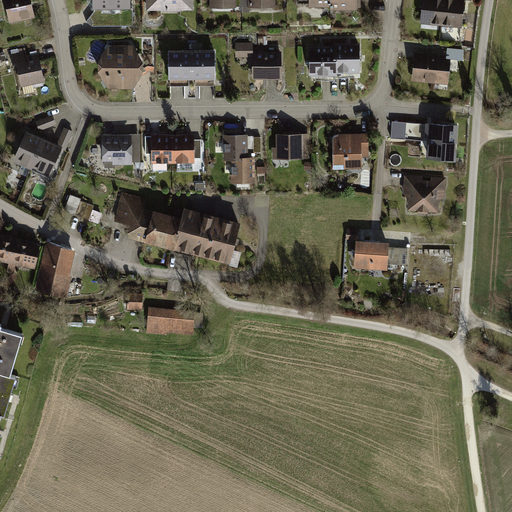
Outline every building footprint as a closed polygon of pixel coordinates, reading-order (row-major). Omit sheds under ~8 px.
[(3,0),(9,22),(34,16),(29,0),(3,0)] [(91,0),(92,8),(129,8),(128,0),(91,0)] [(146,0),(146,10),(193,10),(192,0),(146,0)] [(309,0),(309,4),(309,7),(330,7),(330,10),(357,10),(356,0),(309,0)] [(421,0),(419,23),(461,28),(464,0),(421,0)] [(322,45),(310,45),(310,76),(338,76),(338,74),(361,73),(361,41),(349,42),(334,42),(334,45),(322,45)] [(253,42),(236,42),(236,57),(252,56),(253,79),(282,78),(282,68),(282,50),(265,51),(265,47),(253,47),(253,42)] [(132,45),(107,45),(98,62),(98,71),(109,88),(132,88),(135,84),(143,70),(142,61),(132,45)] [(38,53),(27,55),(25,48),(9,52),(12,64),(15,63),(21,86),(22,86),(24,95),(35,92),(34,88),(44,85),(42,81),(44,81),(38,53)] [(215,48),(168,49),(168,78),(189,78),(196,78),(217,77),(215,48)] [(464,50),(447,48),(446,58),(449,59),(463,60),(464,50)] [(436,54),(415,52),(412,80),(447,84),(449,59),(446,58),(438,58),(436,54)] [(52,115),(36,121),(40,131),(56,125),(52,115)] [(430,140),(431,123),(393,120),(392,138),(430,140)] [(445,123),(431,123),(430,140),(429,157),(456,158),(458,124),(445,123)] [(64,127),(57,143),(62,145),(60,148),(65,150),(74,131),(64,127)] [(26,130),(12,161),(48,176),(60,148),(62,145),(57,143),(51,141),(38,135),(26,130)] [(345,133),(338,133),(338,134),(336,134),(335,135),(334,136),(333,137),(333,138),(333,168),(362,167),(362,157),(370,156),(369,132),(345,133)] [(117,133),(101,134),(102,161),(104,161),(104,168),(116,168),(116,165),(132,165),(132,163),(141,163),(141,133),(117,133)] [(309,133),(277,133),(277,148),(273,148),(273,158),(309,158),(309,133)] [(165,134),(151,134),(151,136),(151,153),(152,163),(194,163),(194,157),(194,139),(194,134),(181,134),(165,134)] [(247,134),(223,135),(223,159),(231,159),(231,182),(256,182),(255,164),(255,156),(248,156),(248,152),(247,134)] [(447,177),(405,174),(404,193),(409,198),(408,209),(439,211),(440,201),(445,196),(447,177)] [(146,199),(122,192),(120,200),(114,221),(129,225),(127,231),(129,237),(177,250),(229,264),(235,241),(240,221),(184,206),(181,217),(144,207),(146,199)] [(81,198),(70,195),(64,210),(70,213),(75,214),(80,201),(81,198)] [(94,206),(80,201),(75,214),(89,220),(93,209),(94,206)] [(93,209),(89,220),(98,223),(103,212),(93,209)] [(356,239),(358,239),(359,230),(348,229),(347,239),(356,239)] [(0,259),(9,262),(7,270),(16,272),(18,264),(36,268),(41,242),(32,240),(11,235),(0,232),(0,259)] [(358,239),(356,239),(354,266),(387,269),(387,263),(388,247),(389,241),(373,240),(358,239)] [(76,249),(47,240),(35,289),(67,297),(72,274),(69,274),(76,249)] [(408,248),(388,247),(387,263),(407,265),(408,248)] [(235,254),(234,263),(242,264),(242,255),(235,254)] [(143,294),(129,294),(128,307),(142,308),(143,294)] [(195,310),(149,306),(147,333),(169,335),(170,331),(194,333),(195,310)] [(0,369),(12,373),(23,332),(1,326),(2,323),(0,322),(0,369)] [(0,369),(0,408),(2,409),(6,410),(15,374),(12,373),(0,369)]
